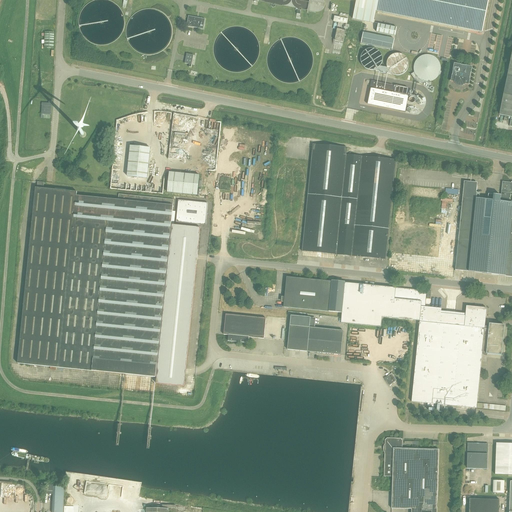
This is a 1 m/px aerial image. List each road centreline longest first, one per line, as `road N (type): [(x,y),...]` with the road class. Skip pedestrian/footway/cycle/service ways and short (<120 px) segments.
road 1 (unclassified): [(511,158),(59,68)]
road 2 (unclassified): [(388,417),(378,381),(363,369),(214,350),(217,256)]
road 3 (unclassified): [(511,289),(217,256)]
road 4 (unclassified): [(509,429),(396,426),(388,417)]
